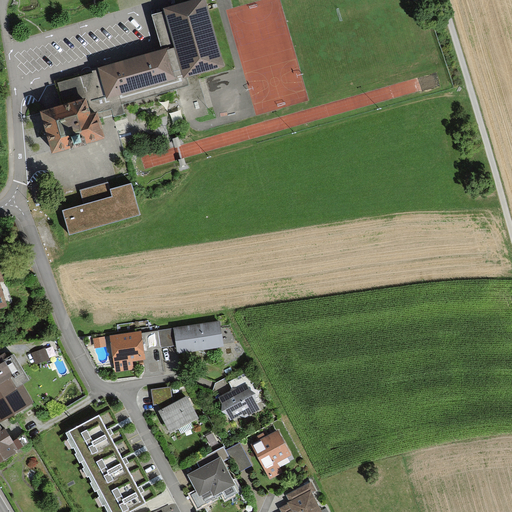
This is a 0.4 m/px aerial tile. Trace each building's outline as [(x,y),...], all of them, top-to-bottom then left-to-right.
[(89,95),(93,110),(186,84),(184,78),(221,68),(201,0),(186,0),(158,8),(169,48),(94,69),(95,72),(54,83),(60,103),(89,95)] [(93,110),(89,95),(60,103),(34,110),(47,156),(102,141),(93,110)] [(132,186),(110,192),(112,198),(63,212),(70,236),(141,216),(132,186)] [(0,313),(15,309),(2,270),(0,271),(0,313)] [(220,322),(158,330),(161,348),(176,345),(177,353),(223,347),(220,322)] [(158,330),(142,333),(144,350),(161,348),(158,330)] [(110,335),(115,372),(134,369),(133,362),(146,360),(144,350),(142,333),(142,331),(110,335)] [(105,337),(93,339),(95,348),(107,346),(105,337)] [(45,347),(33,352),(37,363),(50,358),(45,347)] [(5,353),(0,355),(0,423),(34,403),(22,384),(28,380),(14,355),(8,358),(5,353)] [(217,398),(219,398),(222,404),(222,412),(228,415),(230,420),(240,415),(246,417),(260,410),(257,404),(261,402),(258,396),(260,391),(255,389),(247,373),(228,383),(226,378),(216,383),(213,391),(217,398)] [(153,405),(156,405),(170,433),(199,418),(188,396),(172,403),(171,388),(151,390),(153,405)] [(128,511),(146,503),(98,415),(65,433),(69,439),(67,440),(72,449),(74,448),(77,454),(75,455),(80,463),(81,462),(85,468),(83,469),(88,477),(89,476),(93,482),(91,483),(95,491),(97,491),(100,497),(99,497),(103,506),(105,505),(108,511),(128,511)] [(2,430),(0,425),(0,463),(17,454),(16,452),(24,447),(19,439),(13,442),(5,428),(2,430)] [(278,429),(250,444),(269,478),(282,471),(278,463),(292,455),(278,429)] [(251,465),(240,443),(227,449),(239,472),(251,465)] [(201,468),(187,475),(195,490),(188,494),(197,511),(213,503),(210,499),(221,493),(225,499),(237,493),(234,486),(237,485),(225,461),(230,459),(224,447),(197,461),(201,468)] [(317,491),(312,481),(286,494),(290,502),(279,507),(281,511),(323,511),(313,493),(317,491)]
